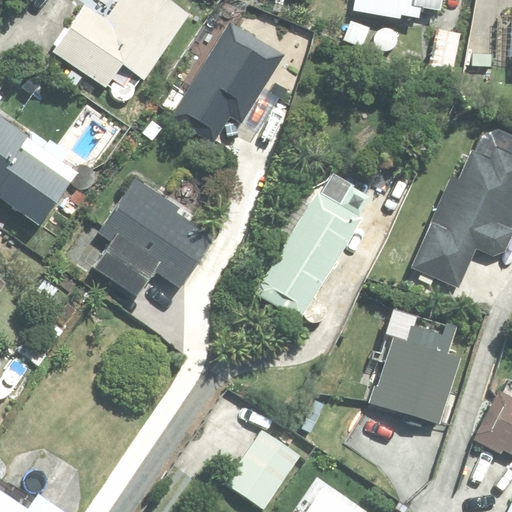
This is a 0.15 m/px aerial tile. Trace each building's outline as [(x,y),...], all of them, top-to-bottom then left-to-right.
[(85,9),(53,55),(106,92),(125,72),(144,85),(190,20),(161,0),(123,0),(106,24),(85,9)] [(410,0),(408,12),(435,17),(438,0),(410,0)] [(511,20),(492,20),(491,64),(511,65),(511,76),(511,20)] [(348,26),(340,44),(359,52),(367,33),(348,26)] [(232,27),(171,121),(214,149),(231,123),(241,130),(286,62),(232,27)] [(432,34),(424,74),(449,79),(457,38),(432,34)] [(15,69),(18,82),(30,79),(26,66),(15,69)] [(71,73),(65,82),(75,90),(82,80),(71,73)] [(71,181),(29,150),(31,146),(0,123),(0,203),(40,233),(71,190),(67,187),(71,181)] [(450,184),(410,274),(456,294),(474,252),(497,262),(511,227),(511,160),(495,153),(489,167),(471,159),(459,188),(450,184)] [(355,229),(352,227),(365,206),(327,182),(314,203),(311,201),(250,300),(294,327),(355,229)] [(183,295),(218,245),(178,218),(181,214),(136,183),(98,238),(112,247),(93,277),(106,286),(130,303),(141,285),(149,272),(183,295)] [(77,193),(69,203),(77,209),(84,199),(77,193)] [(370,393),(365,410),(434,431),(454,366),(437,361),(442,347),(405,335),(399,352),(387,348),(373,394),(370,393)] [(511,407),(493,398),(469,446),(498,459),(500,456),(511,461),(511,407)] [(257,437),(222,489),(256,511),(263,511),(296,462),(257,437)] [(320,504),(322,506),(325,509),(327,511),(330,511),(339,511),(343,511),(345,509),(348,508),(350,505),(352,503),(353,500),(353,497),(353,493),(353,490),(352,487),(351,485),(349,482),(346,480),(344,478),(341,477),(338,476),(335,476),(331,477),(328,478),(326,479),(323,481),(321,483),(319,486),(318,489),(317,492),(317,495),(317,498),(318,501),(320,504)] [(21,511),(0,496),(0,511),(55,511),(39,500),(30,511),(21,511)]
